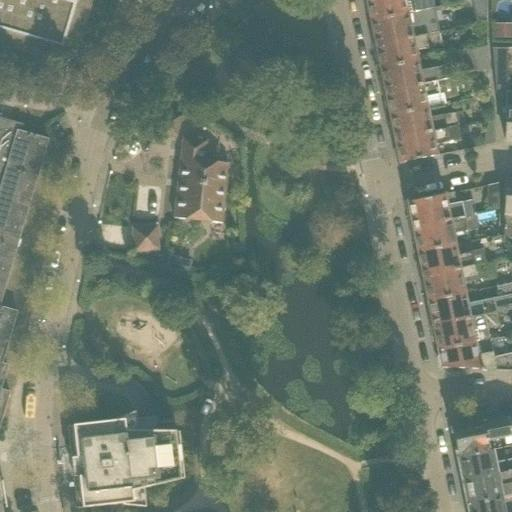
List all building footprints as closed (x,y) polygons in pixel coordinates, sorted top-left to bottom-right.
[(0,0),(0,45),(34,56),(38,45),(46,47),(45,48),(77,57),(93,0),(0,0)] [(369,17),(370,22),(407,14),(433,9),(431,0),(365,0),(367,6),(366,8),(367,15),(369,17)] [(375,46),(438,32),(436,21),(410,26),(407,14),(370,22),(371,26),(370,30),(371,37),(374,39),(375,46)] [(494,40),(511,39),(511,24),(494,25),(494,40)] [(380,70),(418,62),(415,52),(441,47),(438,32),(375,46),(377,52),(375,55),(377,62),(379,64),(380,70)] [(488,60),(487,48),(465,52),(470,74),(480,72),(482,72),(482,71),(489,70),(488,60)] [(511,85),(507,85),(507,49),(492,49),(496,93),(505,93),(505,141),(511,141),(511,85)] [(385,92),(448,79),(445,67),(420,73),(418,62),(380,70),(381,74),(380,77),(381,84),(384,87),(385,92)] [(484,96),(490,96),(491,96),(489,70),(482,71),(482,72),(484,96)] [(389,112),(389,115),(426,107),(445,103),(444,99),(458,96),(454,78),(448,80),(448,79),(385,92),(386,99),(385,102),(386,109),(389,112)] [(396,138),(457,126),(454,114),(429,119),(426,107),(389,115),(391,121),(389,124),(391,131),(395,134),(396,138)] [(155,132),(176,138),(182,116),(160,111),(155,132)] [(0,424),(9,393),(0,390),(8,366),(2,364),(17,313),(0,307),(0,300),(19,236),(46,141),(48,141),(48,140),(20,132),(22,125),(10,121),(9,124),(0,121),(2,115),(1,114),(0,116),(0,424)] [(402,163),(437,156),(434,145),(460,140),(457,126),(396,138),(397,145),(394,149),(397,160),(402,163)] [(178,181),(174,219),(222,224),(226,186),(229,165),(210,163),(211,159),(205,158),(207,142),(183,139),(178,181)] [(511,181),(509,182),(504,183),(503,237),(511,236),(511,181)] [(499,184),(487,186),(487,209),(487,212),(499,209),(499,184)] [(456,205),(454,193),(409,202),(406,207),(409,219),(414,223),(415,228),(476,214),(473,202),(456,205)] [(416,232),(412,237),(414,245),(416,248),(417,252),(455,244),(453,235),(479,229),(476,214),(415,228),(416,232)] [(158,251),(157,227),(133,228),(134,252),(158,251)] [(417,252),(418,258),(417,261),(419,268),(421,270),(423,277),(492,262),(490,253),(484,254),(483,251),(457,256),(455,244),(417,252)] [(463,284),(489,278),(495,277),(492,262),(423,277),(424,284),(422,286),(424,294),(426,296),(427,301),(465,293),(463,284)] [(504,292),(505,297),(468,304),(465,293),(427,301),(428,307),(427,310),(429,317),(432,320),(433,327),(496,314),(511,310),(511,283),(496,287),(498,293),(504,292)] [(438,351),(476,343),(474,333),(499,328),(496,314),(433,327),(434,332),(432,335),(434,343),(436,345),(438,351)] [(511,371),(511,354),(494,358),(493,354),(479,357),(476,343),(438,351),(438,356),(437,359),(438,364),(443,368),(511,371)] [(501,449),(499,438),(506,437),(507,419),(456,429),(453,434),(457,457),(501,449)] [(176,481),(170,432),(126,432),(124,421),(73,426),(77,462),(71,463),(73,473),(78,472),(82,508),(133,502),(132,491),(176,481)] [(511,459),(505,461),(503,449),(502,449),(501,449),(457,457),(460,472),(463,474),(465,480),(511,470),(511,459)] [(466,488),(464,491),(467,504),(501,497),(502,499),(511,496),(511,470),(465,480),(466,488)] [(504,511),(502,499),(501,497),(467,504),(468,511),(504,511)]
